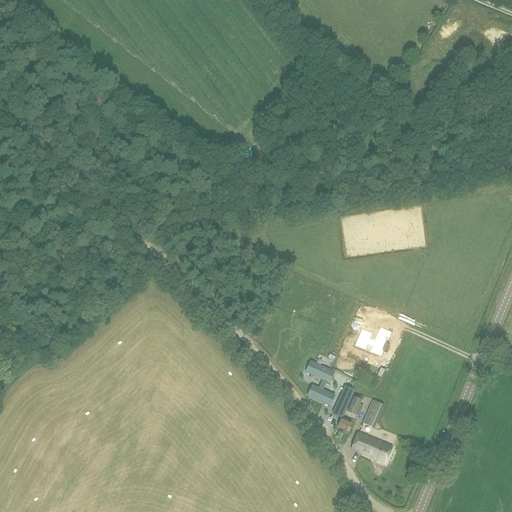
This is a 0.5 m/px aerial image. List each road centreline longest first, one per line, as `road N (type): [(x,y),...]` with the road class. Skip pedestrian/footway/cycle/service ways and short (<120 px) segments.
road 1 (track): [(158,253),(284,377),(337,455)]
road 2 (tertiary): [(418,511),(511,286)]
road 3 (track): [(158,253),(194,222),(266,208),(285,195),(271,159),(238,139)]
road 4 (track): [(0,103),(158,253)]
